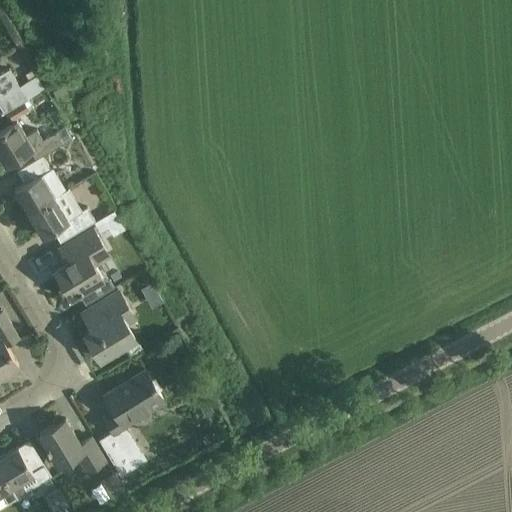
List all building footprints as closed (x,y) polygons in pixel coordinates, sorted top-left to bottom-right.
[(0,105),(5,113),(24,101),(28,99),(46,88),(38,76),(20,87),(10,69),(0,75),(0,105)] [(34,72),(27,76),(30,80),(37,76),(34,72)] [(65,88),(54,93),(57,100),(68,95),(65,88)] [(30,110),(24,101),(5,113),(10,122),(30,110)] [(36,159),(43,155),(63,143),(56,132),(56,131),(43,139),(37,128),(26,134),(17,120),(0,129),(0,152),(6,163),(30,149),(36,159)] [(65,127),(56,132),(63,143),(72,138),(65,127)] [(29,212),(48,201),(67,190),(53,166),(50,168),(43,155),(36,159),(18,171),(25,184),(15,190),(29,212)] [(83,210),(77,201),(70,188),(67,190),(48,201),(29,212),(43,236),(53,229),(61,242),(97,221),(88,207),(83,210)] [(72,296),(79,292),(87,304),(116,286),(112,279),(104,277),(95,263),(110,255),(94,228),(60,248),(68,262),(56,269),(72,296)] [(125,344),(133,339),(124,325),(128,322),(125,316),(131,312),(118,291),(88,309),(95,321),(89,324),(92,329),(86,333),(101,359),(122,346),(125,344)] [(0,376),(19,365),(7,344),(19,337),(3,311),(0,312),(0,376)] [(125,344),(122,346),(129,359),(140,352),(133,339),(125,344)] [(146,369),(105,395),(115,411),(105,417),(114,432),(100,440),(122,475),(141,463),(124,435),(129,431),(125,425),(165,400),(146,369)] [(87,472),(107,460),(93,436),(81,443),(66,418),(40,434),(59,465),(76,454),(87,472)] [(30,440),(0,458),(0,468),(16,495),(17,498),(18,499),(28,493),(26,490),(40,482),(51,475),(37,452),(30,440)] [(17,498),(0,468),(0,494),(2,493),(8,503),(17,498)]
